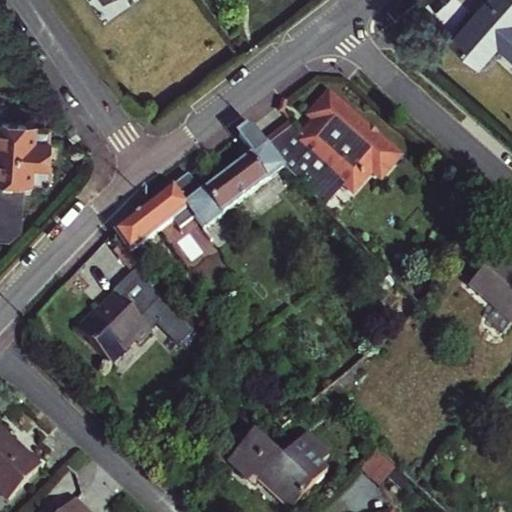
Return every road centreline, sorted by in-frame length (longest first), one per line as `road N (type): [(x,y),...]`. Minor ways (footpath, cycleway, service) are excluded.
road 1 (residential): [(511,187),(328,26)]
road 2 (residential): [(0,350),(172,511)]
road 3 (residential): [(145,171),(328,26)]
road 4 (residential): [(27,0),(145,171)]
road 5 (residential): [(0,316),(145,171)]
